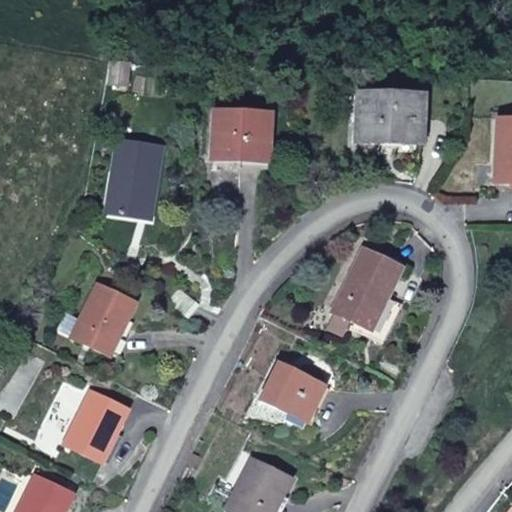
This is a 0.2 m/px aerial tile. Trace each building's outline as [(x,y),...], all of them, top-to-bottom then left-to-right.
[(359,96),(357,142),(420,146),(422,98),(359,96)] [(214,114),(211,162),(266,165),(270,117),(214,114)] [(493,185),(511,186),(511,122),(497,122),(493,185)] [(106,214),(137,219),(142,193),(139,193),(140,185),(155,187),(161,151),(116,144),(106,214)] [(142,193),(137,219),(150,221),(155,187),(140,185),(139,193),(142,193)] [(361,252),(331,314),(371,333),(400,271),(361,252)] [(168,283),(157,296),(184,317),(195,303),(168,283)] [(136,304),(96,285),(69,340),(109,359),(136,304)] [(402,305),(387,298),(371,333),(386,340),(402,305)] [(303,431),(324,389),(278,366),(260,402),(287,415),(284,421),(303,431)] [(127,412),(89,394),(63,447),(100,466),(127,412)] [(251,461),(224,511),(226,511),(273,511),(290,481),(251,461)] [(64,511),(73,496),(33,477),(15,511),(64,511)]
